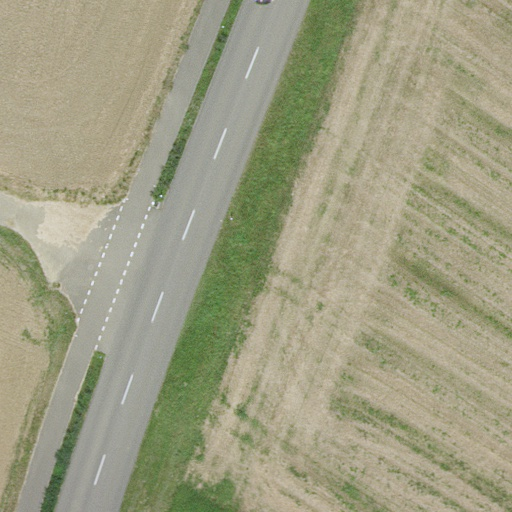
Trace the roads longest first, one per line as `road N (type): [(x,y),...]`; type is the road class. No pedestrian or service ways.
road 1 (tertiary): [(277,0),(166,269),(86,511)]
road 2 (track): [(0,211),(166,269)]
